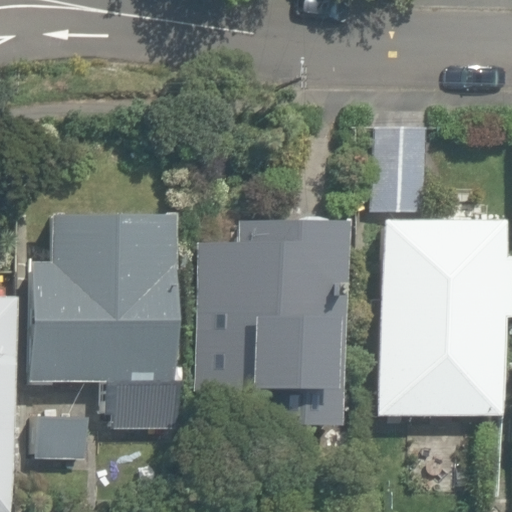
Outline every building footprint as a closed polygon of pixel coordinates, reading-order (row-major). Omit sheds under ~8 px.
[(420,130),(365,129),(364,210),(419,211),(420,130)] [(158,204),(11,202),(9,373),(92,375),(91,419),(168,420),(169,376),(156,375),(158,204)] [(488,217),(368,218),(370,419),(487,418),(486,316),(495,316),(495,256),(489,256),(488,217)] [(229,243),(193,242),(188,415),(326,418),(331,224),(229,222),(229,243)] [(72,412),(25,410),(23,465),(69,467),(72,412)]
